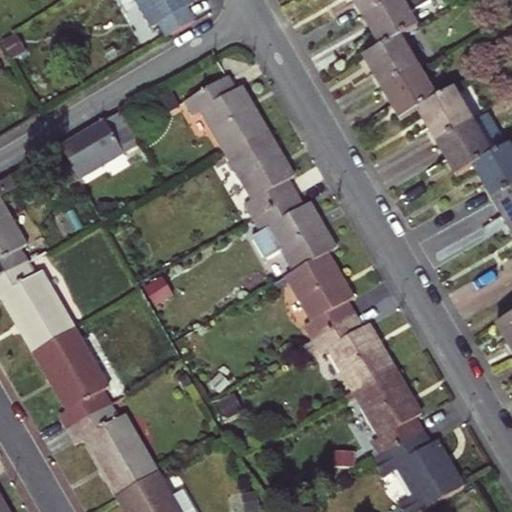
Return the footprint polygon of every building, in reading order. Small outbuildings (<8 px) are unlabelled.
[(135,0),(152,28),(158,25),(165,37),(192,21),(185,9),(191,6),(187,0),(135,0)] [(351,0),(361,17),(390,0),(351,0)] [(390,0),(361,17),(379,49),(399,37),(415,28),(398,0),(390,0)] [(363,58),(382,90),(418,70),(399,37),(379,49),(363,58)] [(382,90),(400,122),(417,112),(436,101),(418,70),(382,90)] [(212,134),(225,155),(265,132),(239,87),(233,92),(225,77),(184,102),(192,118),(186,122),(198,142),(212,134)] [(417,112),(435,145),(471,124),(453,92),(436,101),(417,112)] [(143,149),(125,113),(60,144),(77,181),(143,149)] [(505,149),(486,115),(471,124),(490,157),(505,149)] [(435,145),(454,177),(473,167),(490,157),(471,124),(435,145)] [(265,132),(225,155),(251,199),(243,204),(251,218),(293,194),(285,181),(292,177),(265,132)] [(473,167),(492,199),(511,187),(511,152),(508,147),(505,149),(490,157),(473,167)] [(511,187),(492,199),(510,232),(511,230),(511,187)] [(280,250),(293,272),(326,254),(333,249),(308,205),(302,208),(293,194),(251,218),(259,232),(250,238),(264,259),(280,250)] [(0,203),(0,277),(26,263),(19,250),(25,246),(0,203)] [(293,272),(285,277),(311,323),(304,327),(312,340),(353,317),(345,303),(352,299),(326,254),(293,272)] [(26,263),(0,277),(0,297),(34,355),(57,341),(74,331),(41,273),(34,277),(26,263)] [(511,315),(495,325),(511,355),(511,315)] [(328,351),(352,394),(394,370),(368,326),(361,330),(353,317),(312,340),(321,355),(328,351)] [(59,416),(68,431),(91,417),(109,406),(101,393),(108,390),(74,331),(57,341),(34,355),(67,412),(59,416)] [(403,443),(421,433),(414,421),(421,416),(394,370),(352,394),(379,440),(372,444),(379,457),(403,443)] [(84,441),(117,498),(124,493),(157,474),(123,416),(117,419),(109,406),(91,417),(68,431),(76,445),(84,441)] [(379,477),(396,468),(412,497),(396,506),(399,511),(420,511),(463,487),(436,442),(429,447),(421,433),(403,443),(379,457),(370,462),(379,477)] [(124,493),(117,498),(124,511),(178,511),(176,507),(187,500),(168,467),(157,474),(124,493)]
